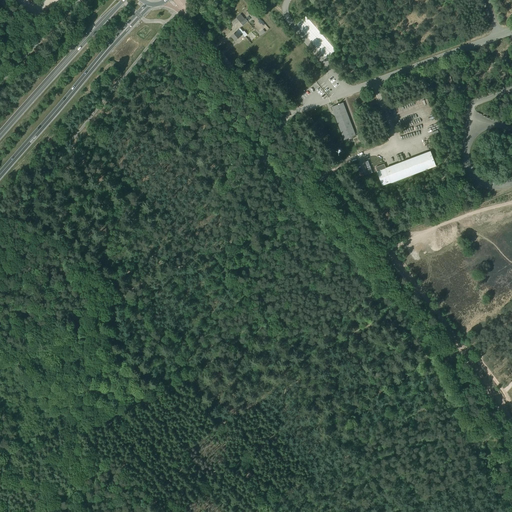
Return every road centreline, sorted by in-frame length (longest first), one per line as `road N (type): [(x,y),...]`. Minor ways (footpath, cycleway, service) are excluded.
road 1 (track): [(511,498),(435,343),(304,188)]
road 2 (track): [(0,352),(230,248),(304,188)]
road 3 (track): [(322,173),(411,279),(511,421)]
road 4 (primary): [(0,178),(149,4)]
road 5 (track): [(159,511),(3,351)]
road 6 (unclassified): [(179,8),(322,173)]
road 7 (primary): [(124,0),(0,135)]
road 8 (track): [(343,458),(459,388)]
road 9 (track): [(388,238),(511,201)]
